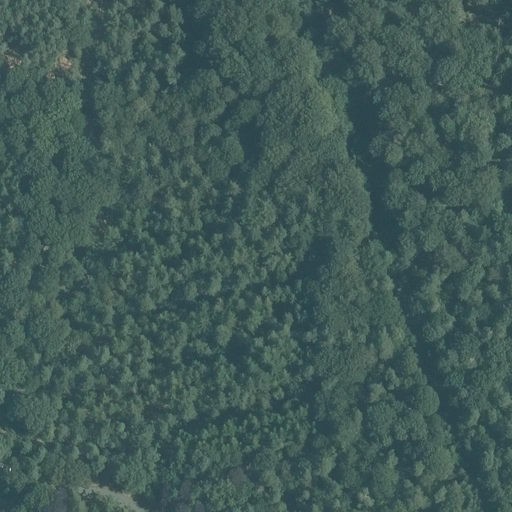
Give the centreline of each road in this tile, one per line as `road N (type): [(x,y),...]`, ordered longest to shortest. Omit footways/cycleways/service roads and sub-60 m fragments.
road 1 (track): [(462,0),(482,147),(399,247),(360,249),(62,183)]
road 2 (track): [(103,0),(0,443)]
road 3 (tertiary): [(0,510),(81,491),(143,511)]
